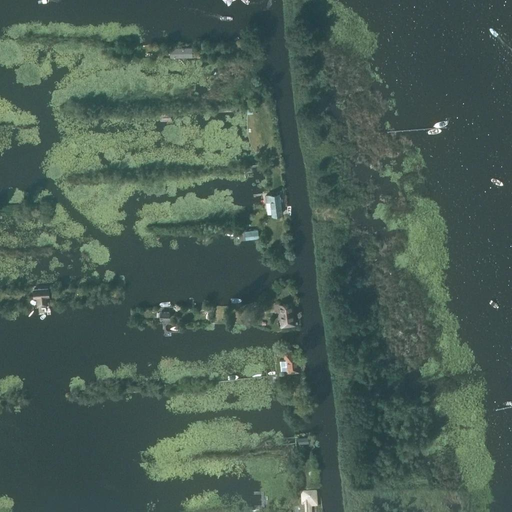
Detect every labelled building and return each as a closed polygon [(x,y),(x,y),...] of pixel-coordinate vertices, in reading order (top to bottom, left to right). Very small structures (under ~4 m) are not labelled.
[(192,47),(170,47),(170,56),(192,56),(192,47)] [(265,195),(266,204),(269,203),(271,217),(281,216),(280,202),(283,201),(282,194),(265,195)] [(258,229),(244,230),(245,238),(259,237),(258,229)] [(49,288),(33,289),(33,298),(36,298),(37,306),(48,305),(47,297),(49,297),(49,288)] [(282,300),(277,302),(281,327),(296,324),(288,316),(286,302),(282,300)] [(169,311),(159,311),(159,319),(169,320),(169,311)] [(298,351),(284,353),(286,373),(299,372),(298,351)] [(317,493),(300,493),(301,507),(299,507),(299,511),(311,511),(312,509),(317,509),(317,493)]
